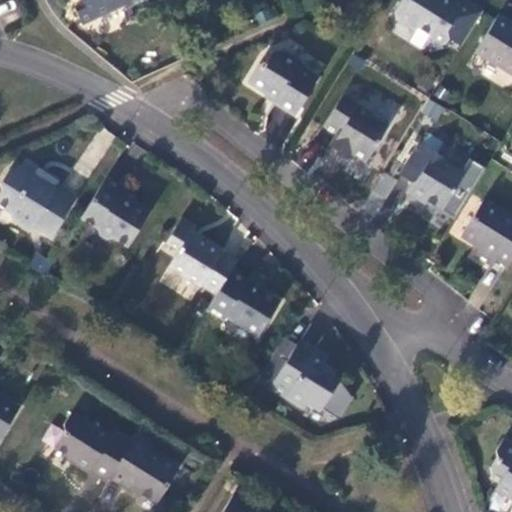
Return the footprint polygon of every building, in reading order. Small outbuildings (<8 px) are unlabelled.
[(74,8),(81,23),(126,3),(128,8),(146,0),(85,0),(84,4),(74,8)] [(395,20),(414,31),(416,27),(429,35),(432,47),(445,44),(448,39),(460,46),(482,11),(464,0),(401,0),(393,13),(395,20)] [(498,13),(475,50),(511,73),(511,19),(511,21),(498,13)] [(258,64),(247,82),(275,99),(273,103),(294,115),(317,77),(298,66),(300,62),(281,50),(271,53),(263,66),(258,64)] [(370,112),(342,95),(322,127),(335,135),(328,146),(347,158),(349,154),(364,163),(387,126),(369,114),(370,112)] [(447,160),(418,142),(398,175),(411,182),(405,193),(424,205),(426,202),(441,211),(464,173),(445,162),(447,160)] [(41,181),(17,167),(8,171),(0,183),(0,188),(1,191),(0,191),(0,206),(9,212),(11,219),(30,231),(33,227),(51,238),(73,202),(55,190),(57,188),(46,180),(41,181)] [(376,213),(397,181),(383,173),(363,204),(376,213)] [(122,188),(105,178),(80,218),(97,228),(99,235),(107,240),(113,238),(127,247),(148,213),(118,195),(122,188)] [(511,256),(511,219),(482,201),(461,235),(480,247),(474,256),(489,265),(493,259),(506,267),(511,256)] [(195,227),(181,218),(164,244),(177,252),(168,267),(199,287),(201,285),(216,294),(230,272),(236,261),(221,252),(223,249),(206,239),(205,242),(194,235),(193,230),(195,227)] [(34,255),(28,266),(45,276),(51,265),(34,255)] [(279,302),(230,272),(216,294),(206,310),(223,321),(226,316),(258,336),(279,302)] [(296,345),(283,337),(260,374),(273,382),(269,388),(303,409),(309,401),(321,408),(339,379),(329,366),(322,362),(322,363),(311,357),(316,350),(299,339),(296,345)] [(0,437),(18,409),(0,398),(0,437)] [(108,476),(131,441),(114,430),(110,436),(71,412),(63,425),(65,432),(54,449),(72,460),(71,462),(89,473),(90,471),(106,481),(108,476)] [(136,432),(131,441),(108,476),(123,486),(124,483),(155,503),(177,468),(145,449),(150,441),(136,432)] [(511,443),(503,438),(495,451),(496,457),(489,468),(491,476),(499,482),(496,486),(510,495),(510,496),(511,503),(511,443)] [(232,495),(221,511),(264,511),(247,501),(246,503),(232,495)]
